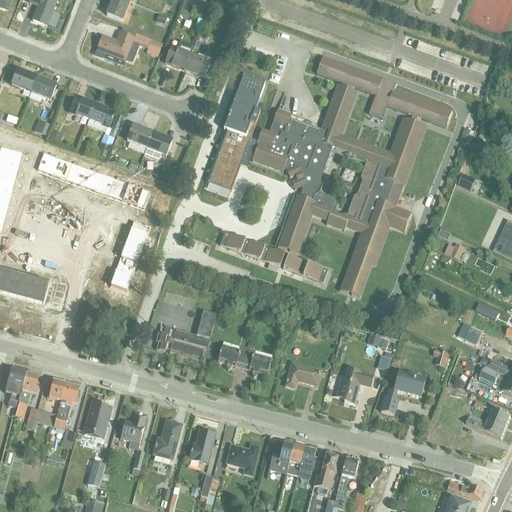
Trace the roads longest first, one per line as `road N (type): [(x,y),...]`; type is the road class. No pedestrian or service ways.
road 1 (residential): [(506,482),(0,346)]
road 2 (residential): [(63,61),(188,109)]
